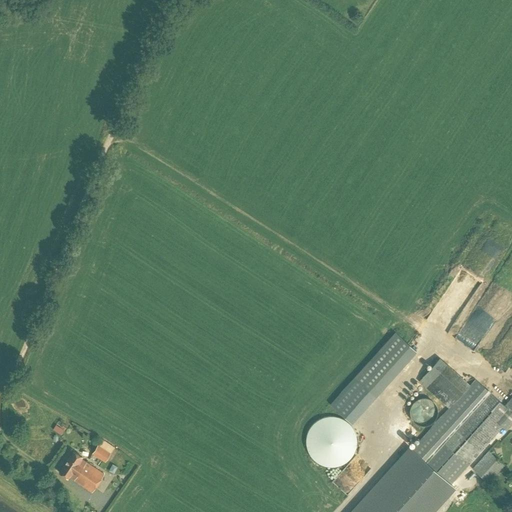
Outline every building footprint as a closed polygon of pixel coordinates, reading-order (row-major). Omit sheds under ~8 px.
[(494,310),(498,318),(506,314),(502,306),(494,310)] [(399,331),(356,374),(381,398),(388,391),(408,371),(402,365),(417,349),(399,331)] [(493,343),(500,349),(506,340),(499,335),(493,343)] [(470,385),(440,358),(418,381),(448,408),(411,449),(409,448),(348,511),(428,511),(452,487),(450,485),(503,427),(506,430),(511,423),(511,399),(504,406),(484,387),(475,379),(470,385)] [(423,426),(425,426),(428,426),(430,425),(432,423),(434,422),(435,420),(436,418),(437,416),(437,413),(437,411),(437,409),(436,406),(435,404),(433,403),(432,401),(430,400),(427,399),(425,399),(424,398),(423,398),(420,399),(418,399),(416,401),(414,402),(413,404),(411,406),(410,408),(410,410),(410,412),(410,415),(410,417),(411,419),(413,421),(414,423),(416,424),(418,425),(421,426),(423,426)] [(511,436),(507,433),(503,437),(509,442),(511,437),(511,436)] [(105,462),(111,453),(97,445),(91,454),(105,462)] [(92,492),(104,474),(81,459),(82,457),(73,451),(59,472),(68,478),(69,477),(92,492)] [(488,483),(504,465),(488,451),(472,468),(488,483)]
